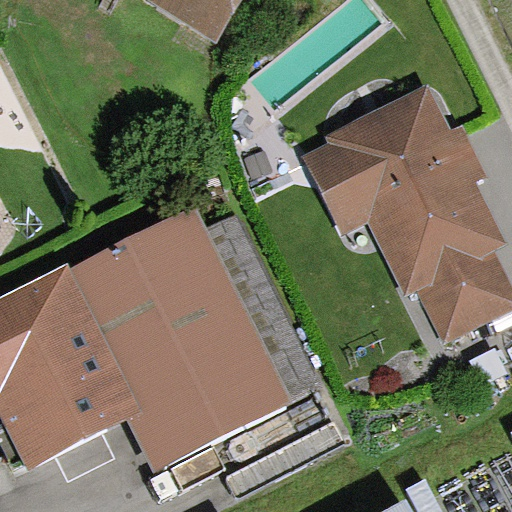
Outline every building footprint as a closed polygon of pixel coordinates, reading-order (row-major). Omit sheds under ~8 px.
[(131,0),(217,53),(250,0),(131,0)] [(414,102),(293,164),(332,239),(352,229),(393,309),(413,300),(435,343),(493,313),(468,264),(492,252),(414,102)] [(43,302),(144,494),(282,422),(181,230),(43,302)] [(32,300),(0,316),(0,406),(38,482),(106,448),(32,300)] [(452,511),(413,441),(284,511),(452,511)]
